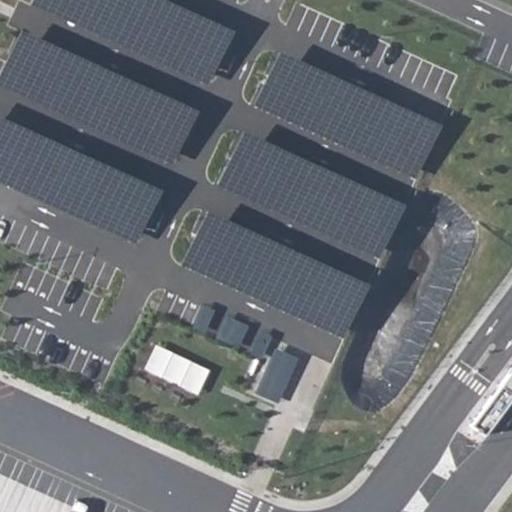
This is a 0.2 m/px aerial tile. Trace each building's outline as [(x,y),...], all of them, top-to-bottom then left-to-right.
[(164,0),(38,0),(202,78),(226,29),(164,0)] [(333,0),(375,19),(384,0),(333,0)] [(24,29),(0,78),(166,158),(190,109),(24,29)] [(283,49),(258,101),(410,175),(436,124),(283,49)] [(0,113),(0,174),(128,237),(152,189),(0,113)] [(243,129),(218,181),(371,255),(396,204),(243,129)] [(206,208),(181,259),(333,334),(359,282),(206,208)] [(450,428),(472,444),(511,389),(511,367),(501,359),(450,428)]
